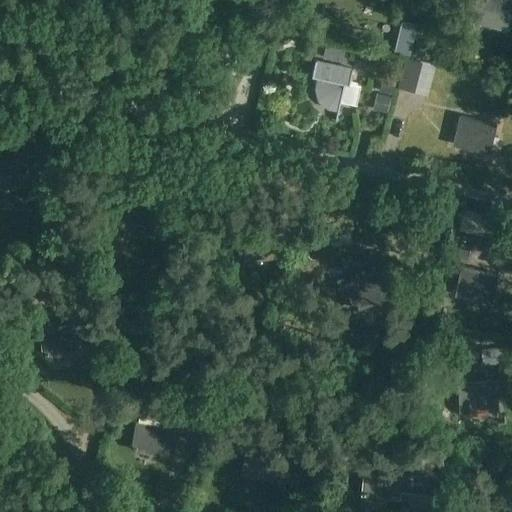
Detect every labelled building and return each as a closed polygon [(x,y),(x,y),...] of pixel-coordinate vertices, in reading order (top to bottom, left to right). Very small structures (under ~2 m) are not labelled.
[(511,0),(471,0),(466,21),(504,31),(509,11),(511,11),(511,0)] [(394,43),(406,46),(416,13),(404,9),(394,43)] [(418,36),(413,54),(424,57),(428,38),(418,36)] [(412,91),(420,61),(405,57),(397,87),(412,91)] [(354,103),(358,83),(348,80),(351,66),(313,58),(310,72),(316,73),(314,85),(317,97),(326,105),(336,107),(338,99),(354,103)] [(214,99),(216,86),(198,83),(196,95),(214,99)] [(382,83),(380,92),(392,95),(394,86),(382,83)] [(492,87),(479,93),(485,106),(498,100),(492,87)] [(377,92),(373,109),(387,113),(391,96),(377,92)] [(486,152),(495,123),(459,113),(455,126),(458,127),(455,140),(474,145),(473,148),(486,152)] [(29,180),(24,152),(0,155),(0,182),(18,180),(18,182),(29,180)] [(66,174),(53,175),(54,189),(67,188),(66,174)] [(122,185),(108,186),(109,196),(119,196),(120,222),(145,221),(146,231),(159,230),(157,193),(122,196),(122,185)] [(268,256),(278,254),(275,236),(282,235),(280,222),(269,224),(270,229),(237,234),(241,259),(268,254),(268,256)] [(460,250),(458,260),(467,262),(469,252),(460,250)] [(487,302),(494,272),(458,265),(456,278),(458,278),(455,292),(475,296),(474,299),(487,302)] [(377,272),(349,283),(346,277),(337,280),(341,292),(346,290),(353,309),(376,300),(377,302),(387,298),(377,272)] [(46,330),(45,322),(32,323),(34,332),(42,331),(45,358),(82,353),(78,326),(46,330)] [(511,346),(482,347),(483,363),(511,362),(511,346)] [(495,410),(494,382),(458,384),(459,410),(484,409),(484,410),(495,410)] [(177,422),(178,421),(180,406),(162,402),(161,408),(142,405),(133,451),(168,458),(172,433),(182,435),(183,423),(177,422)] [(287,484),(292,460),(249,451),(245,466),(250,467),(248,476),(287,484)] [(308,455),(305,469),(316,471),(319,457),(308,455)] [(366,463),(363,494),(369,495),(368,499),(388,501),(389,497),(402,498),(402,490),(421,492),(424,465),(401,462),(401,467),(366,463)]
